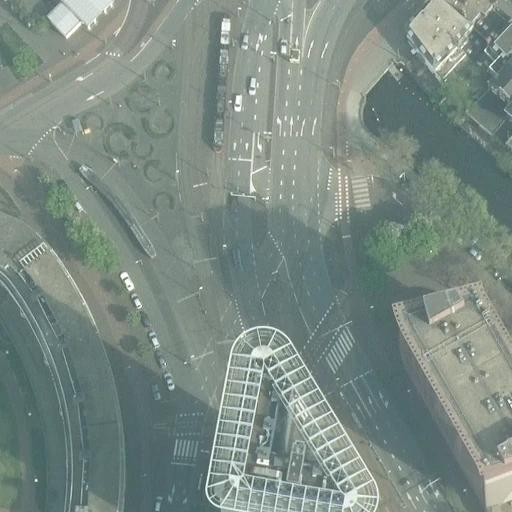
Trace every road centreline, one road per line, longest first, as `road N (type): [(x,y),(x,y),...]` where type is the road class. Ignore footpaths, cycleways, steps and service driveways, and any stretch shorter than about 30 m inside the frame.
road 1 (residential): [(192,415),(128,267),(57,160),(10,124)]
road 2 (secondary): [(426,511),(325,320),(296,215)]
road 3 (residential): [(511,292),(401,206),(296,184)]
road 4 (secondary): [(248,299),(280,388),(351,511)]
road 5 (secondary): [(241,129),(237,220),(248,299)]
road 6 (secondary): [(263,0),(241,129)]
road 7 (residential): [(192,415),(248,299)]
road 8 (residential): [(190,0),(147,51),(96,76)]
